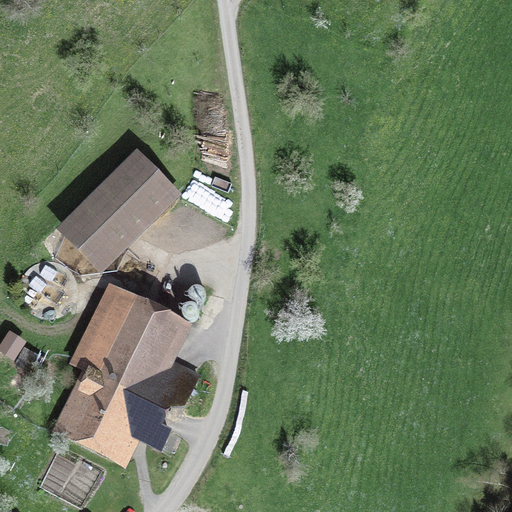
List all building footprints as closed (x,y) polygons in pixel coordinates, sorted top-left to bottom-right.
[(94,260),(165,190),(137,161),(66,232),(94,260)] [(26,308),(34,315),(44,319),(55,318),(64,314),(72,307),(76,298),(77,287),(74,277),(67,269),(58,264),(48,262),(38,264),(29,270),(23,278),(20,288),(21,299),(26,308)] [(95,377),(70,430),(119,454),(129,433),(162,448),(169,433),(157,427),(165,410),(184,408),(199,378),(164,362),(179,331),(116,300),(81,370),(95,377)] [(10,338),(2,351),(14,358),(22,345),(10,338)] [(24,353),(17,367),(40,378),(46,364),(24,353)]
